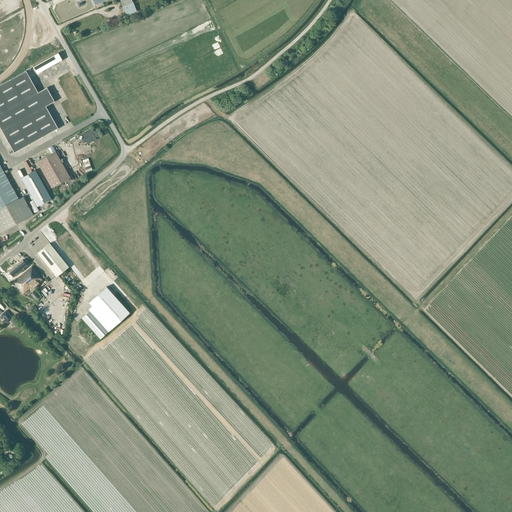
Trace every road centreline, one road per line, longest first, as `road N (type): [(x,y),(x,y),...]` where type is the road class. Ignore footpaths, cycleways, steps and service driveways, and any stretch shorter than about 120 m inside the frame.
road 1 (unclassified): [(0,263),(126,151),(37,0)]
road 2 (track): [(330,0),(261,70),(176,114),(126,151)]
road 3 (track): [(76,372),(21,418),(43,456),(0,488)]
